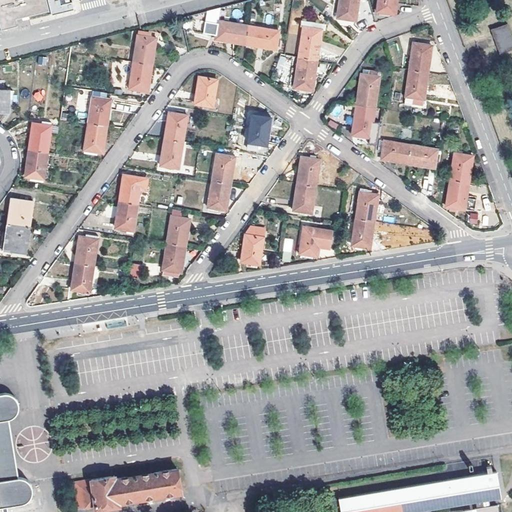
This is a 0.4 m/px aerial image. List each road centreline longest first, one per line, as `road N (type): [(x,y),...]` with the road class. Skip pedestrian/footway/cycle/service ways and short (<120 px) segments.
road 1 (residential): [(306,122),(224,63),(185,66),(9,309),(7,327)]
road 2 (tertiary): [(463,254),(192,298)]
road 3 (residential): [(192,298),(195,277),(306,122)]
road 4 (residential): [(463,254),(459,233),(306,122)]
road 5 (residential): [(439,11),(511,206)]
road 6 (tertiary): [(192,298),(7,327)]
road 7 (residential): [(306,122),(374,34),(439,11)]
